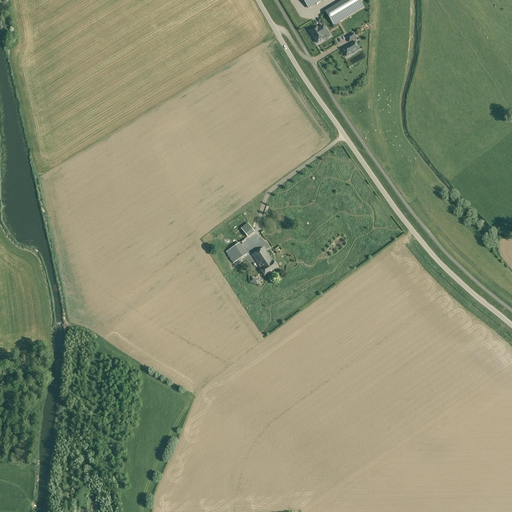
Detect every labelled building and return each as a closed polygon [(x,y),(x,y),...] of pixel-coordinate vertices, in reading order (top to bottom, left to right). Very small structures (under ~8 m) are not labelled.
[(346,0),(326,12),(333,25),(364,7),(359,0),(346,0)] [(330,36),(324,26),(324,27),(319,30),(317,27),(313,29),(315,31),(311,33),(317,43),(324,39),(323,37),(326,35),(328,37),(330,36)] [(347,37),(349,42),(356,38),(353,33),(347,37)] [(358,47),(355,42),(342,49),(344,53),(346,52),(349,56),(355,52),(354,50),(358,47)] [(242,228),(249,236),(256,231),(249,223),(242,228)] [(240,243),(235,247),(226,252),(233,263),(248,254),(240,243)] [(262,271),(265,276),(278,267),(275,262),(274,263),(264,248),(245,260),(252,271),(259,266),(262,270),(262,271)]
